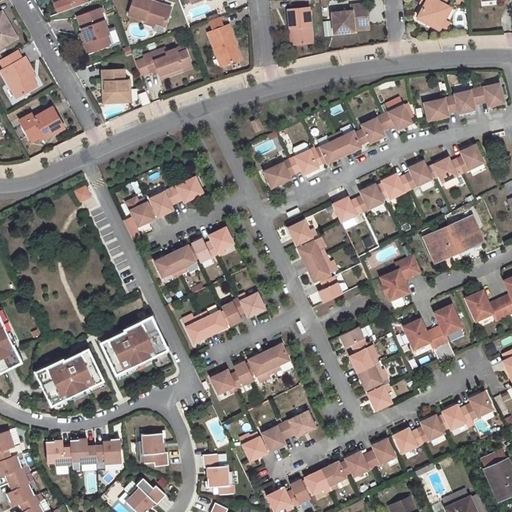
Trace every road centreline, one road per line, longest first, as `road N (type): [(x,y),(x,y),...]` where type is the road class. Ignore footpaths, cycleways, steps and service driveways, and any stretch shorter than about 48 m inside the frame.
road 1 (residential): [(156,394),(187,377),(84,158)]
road 2 (residential): [(253,219),(400,146),(511,125)]
road 3 (residential): [(101,148),(19,0)]
road 4 (residential): [(0,407),(25,420),(74,424),(156,394)]
road 5 (residential): [(353,433),(480,373)]
road 6 (unclassified): [(267,87),(402,64)]
road 7 (residential): [(171,511),(185,479),(184,452),(156,394)]
